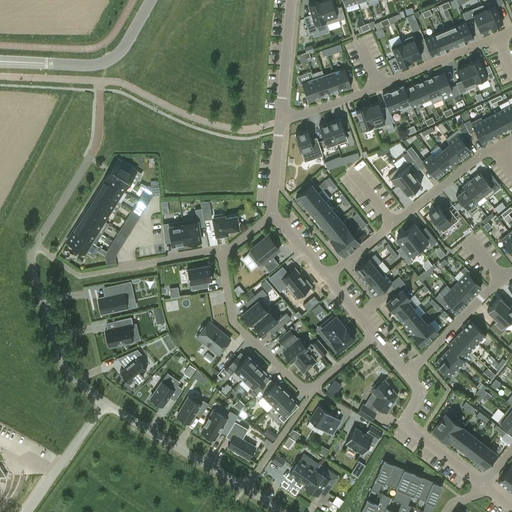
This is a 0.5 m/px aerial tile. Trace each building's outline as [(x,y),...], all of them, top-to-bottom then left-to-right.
[(331,0),(322,0),(319,1),(327,24),(345,18),(341,6),(334,8),(331,0)] [(482,6),(487,18),(491,27),(502,22),(496,8),(504,5),(501,0),(495,0),(493,1),(482,6)] [(327,24),(319,1),(308,5),(311,14),(304,17),(309,33),(317,31),(316,27),(327,24)] [(462,13),(465,19),(474,16),(480,31),(491,27),(487,18),(482,6),(482,4),(462,13)] [(462,44),(473,39),(466,21),(454,26),(462,44)] [(452,48),(462,44),(454,26),(445,30),(452,48)] [(443,52),(452,48),(445,30),(435,34),(443,52)] [(432,56),(443,52),(435,34),(424,39),(432,56)] [(402,41),(410,61),(421,56),(412,35),(401,40),(401,41),(402,41)] [(401,41),(391,46),(399,66),(410,61),(402,41),(401,41)] [(468,63),(477,84),(488,80),(479,59),(468,63)] [(477,84),(468,63),(457,68),(462,81),(456,84),(460,93),(477,85),(478,85),(477,84)] [(351,86),(344,67),(334,71),(340,90),(351,86)] [(330,93),(323,74),(322,70),(311,73),(313,78),(319,97),(330,93)] [(340,90),(334,71),(323,74),(330,93),(340,90)] [(441,95),(452,90),(444,71),(433,76),(441,95)] [(443,99),(441,95),(433,76),(423,80),(431,99),(432,103),(443,99)] [(319,97),(313,78),(301,82),(308,101),(319,97)] [(422,103),(431,99),(423,80),(414,84),(422,103)] [(413,107),(422,103),(414,84),(405,88),(413,107)] [(413,107),(405,88),(403,85),(393,90),(401,107),(403,112),(413,107)] [(390,112),(401,107),(393,90),(382,94),(390,112)] [(483,99),(479,93),(474,95),(477,102),(483,99)] [(367,106),(375,128),(386,124),(378,102),(367,106)] [(510,128),(511,127),(511,107),(511,105),(501,110),(510,128)] [(367,106),(356,110),(363,132),(375,128),(367,106)] [(510,128),(501,110),(491,115),(501,133),(510,128)] [(491,138),(501,133),(491,115),(482,119),(482,120),(491,138)] [(389,116),(384,118),(386,124),(389,132),(394,131),(389,116)] [(491,138),(482,120),(482,119),(481,117),(480,117),(471,122),(469,119),(464,122),(469,133),(475,130),(481,143),(491,138)] [(340,118),(330,122),(337,144),(347,140),(340,118)] [(330,122),(320,125),(328,147),(337,144),(330,122)] [(464,136),(469,133),(464,122),(458,125),(459,127),(463,135),(464,136)] [(450,143),(461,157),(462,158),(471,151),(463,141),(465,139),(464,136),(463,135),(459,127),(446,137),(448,141),(450,143)] [(316,138),(311,140),(307,130),(295,134),(303,156),(320,150),(316,138)] [(453,164),(461,157),(450,143),(442,150),(453,164)] [(453,164),(442,150),(434,156),(433,157),(444,171),(445,170),(453,164)] [(360,159),(358,153),(351,155),(353,161),(360,159)] [(445,171),(445,170),(444,171),(433,157),(434,156),(432,154),(423,161),(419,156),(414,160),(421,170),(426,166),(436,178),(445,171)] [(115,162),(111,169),(129,180),(136,170),(124,163),(118,159),(115,162)] [(333,159),(325,162),(328,170),(336,167),(333,159)] [(421,184),(413,173),(415,172),(410,165),(409,165),(407,167),(400,172),(414,190),(421,185),(421,184)] [(129,180),(111,169),(105,179),(106,180),(107,181),(122,190),(123,191),(129,180)] [(396,187),(398,185),(407,195),(414,190),(400,172),(393,177),(390,179),(391,180),(396,187)] [(491,188),(492,188),(480,172),(479,173),(471,180),(483,195),(491,188)] [(116,200),(122,190),(107,181),(106,180),(100,190),(116,200)] [(475,202),(483,195),(471,180),(462,186),(464,189),(475,202)] [(150,193),(152,190),(140,182),(138,185),(145,190),(150,193)] [(305,205),(318,193),(311,185),(295,198),(303,207),(305,205)] [(476,205),(477,205),(475,202),(464,189),(456,196),(468,212),(476,205)] [(110,211),(116,200),(100,190),(93,200),(110,211)] [(311,213),(325,201),(318,193),(305,205),(311,213)] [(87,211),(103,221),(110,211),(93,200),(87,211)] [(318,221),(332,210),(325,201),(311,213),(318,221)] [(209,203),(201,204),(201,208),(203,220),(212,218),(209,203)] [(449,210),(445,214),(438,205),(428,213),(443,232),(457,220),(449,210)] [(132,211),(137,214),(140,216),(143,212),(134,207),(132,211)] [(195,209),(196,218),(182,220),(186,243),(190,242),(190,244),(197,243),(197,241),(201,240),(198,227),(204,226),(201,208),(195,209)] [(325,229),(339,218),(332,210),(318,221),(325,229)] [(103,221),(87,211),(81,221),(97,231),(101,234),(107,223),(103,221)] [(224,218),(223,216),(213,218),(216,235),(227,233),(226,230),(238,228),(237,224),(238,224),(237,217),(236,217),(236,216),(224,218)] [(367,225),(366,224),(359,216),(355,219),(362,229),(367,225)] [(330,239),(346,226),(339,218),(325,229),(332,237),(330,239)] [(186,243),(182,220),(163,224),(164,240),(171,239),(172,245),(186,243)] [(91,241),(97,231),(81,221),(74,231),(91,241)] [(429,232),(424,236),(415,224),(405,231),(420,251),(429,244),(431,246),(437,242),(429,232)] [(359,242),(346,226),(330,239),(343,255),(359,242)] [(74,231),(73,230),(66,241),(85,252),(91,242),(91,241),(74,231)] [(128,236),(125,234),(119,230),(117,234),(126,240),(128,236)] [(412,257),(420,251),(405,231),(396,239),(406,251),(401,255),(408,264),(414,260),(412,257)] [(511,235),(511,234),(509,231),(500,239),(511,253),(511,235)] [(272,256),(279,250),(267,236),(247,252),(258,266),(262,263),(269,272),(279,264),(272,256)] [(394,251),(388,243),(385,246),(391,254),(394,251)] [(110,257),(112,254),(110,253),(107,251),(100,246),(98,250),(110,257)] [(110,253),(112,254),(115,256),(117,253),(109,248),(107,251),(110,253)] [(362,278),(378,265),(370,256),(354,269),(362,278)] [(210,266),(209,265),(187,269),(190,283),(192,290),(206,287),(204,280),(212,279),(211,272),(212,272),(211,266),(210,266)] [(369,286),(385,273),(378,265),(362,278),(369,286)] [(458,281),(473,295),(481,287),(476,282),(478,279),(464,266),(460,271),(464,275),(458,281)] [(287,275),(281,268),(269,278),(275,285),(282,279),(297,297),(310,286),(309,286),(311,284),(305,278),(304,279),(295,268),(287,275)] [(374,296),(389,283),(393,288),(403,280),(398,275),(391,281),(385,273),(369,286),(367,288),(374,296)] [(260,283),(267,291),(272,288),(265,279),(260,283)] [(409,298),(402,289),(407,285),(403,280),(393,288),(397,293),(386,302),(393,311),(409,298)] [(473,295),(458,281),(451,289),(466,303),(473,295)] [(111,295),(104,296),(98,298),(101,314),(127,308),(125,298),(133,296),(130,282),(109,286),(111,295)] [(238,295),(243,290),(240,285),(234,290),(238,295)] [(178,286),(169,287),(170,297),(179,296),(178,286)] [(252,324),(253,323),(270,309),(261,298),(267,293),(262,288),(248,299),(253,304),(242,313),(244,315),(243,315),(247,320),(248,320),(252,324)] [(466,303),(451,289),(444,297),(439,293),(435,297),(444,306),(448,301),(459,312),(467,304),(466,303)] [(319,301),(314,295),(303,305),(308,310),(319,301)] [(409,298),(393,311),(400,319),(414,308),(414,309),(417,307),(416,306),(409,298)] [(511,305),(509,307),(499,298),(493,304),(509,320),(511,317),(511,305)] [(323,308),(319,304),(314,308),(318,312),(323,308)] [(487,311),(497,320),(494,322),(500,328),(501,329),(503,326),(509,320),(493,304),(487,310),(487,311)] [(276,330),(291,318),(286,312),(280,317),(271,307),(270,309),(253,323),(256,327),(260,332),(261,332),(262,333),(272,325),(276,330)] [(407,328),(420,316),(414,309),(414,308),(400,319),(407,328)] [(323,309),(316,314),(320,319),(327,314),(323,309)] [(407,328),(414,336),(427,325),(427,324),(420,316),(407,328)] [(118,326),(116,327),(107,329),(105,330),(109,346),(132,341),(128,325),(133,324),(131,317),(116,320),(118,326)] [(323,329),(319,332),(335,351),(339,348),(340,349),(355,336),(344,322),(341,324),(335,317),(322,327),(323,329)] [(486,334),(471,320),(463,329),(478,343),(486,334)] [(200,329),(200,332),(197,336),(218,353),(230,339),(208,322),(205,326),(202,326),(200,329)] [(427,325),(414,336),(421,344),(437,331),(430,323),(429,322),(427,324),(427,325)] [(478,343),(463,329),(455,336),(470,351),(478,343)] [(307,347),(299,337),(297,338),(290,330),(279,339),(283,344),(287,347),(283,350),(291,361),(292,360),(307,347)] [(161,337),(164,342),(170,338),(168,333),(161,337)] [(463,359),(463,358),(470,351),(455,336),(448,344),(450,347),(450,346),(463,359)] [(317,339),(312,343),(321,355),(327,350),(317,339)] [(316,361),(309,352),(312,349),(310,345),(307,347),(292,360),(303,372),(316,361)] [(466,360),(463,358),(463,359),(450,346),(450,347),(443,354),(458,368),(465,361),(466,360)] [(143,356),(137,349),(123,356),(129,363),(119,371),(129,383),(136,378),(137,380),(143,375),(142,373),(146,369),(139,360),(143,356)] [(458,368),(443,354),(435,362),(450,376),(458,368)] [(247,355),(242,361),(237,356),(224,369),(230,374),(234,370),(243,378),(258,362),(253,357),(252,359),(247,355)] [(263,367),(258,362),(243,378),(252,387),(248,391),(253,396),(255,394),(266,383),(261,379),(266,373),(262,369),(263,367)] [(190,378),(195,369),(190,365),(184,374),(190,378)] [(194,376),(204,382),(207,377),(197,371),(194,376)] [(169,396),(170,394),(175,398),(182,389),(176,385),(175,386),(164,378),(150,397),(162,406),(169,396)] [(495,389),(500,383),(495,379),(490,385),(495,389)] [(363,404),(357,413),(370,421),(376,412),(374,410),(377,406),(387,412),(397,395),(384,380),(381,382),(380,380),(373,386),(374,388),(371,390),(376,396),(369,407),(363,404)] [(272,405),(286,390),(276,381),(270,387),(266,383),(255,394),(260,399),(263,396),(272,405)] [(332,396),(335,390),(329,386),(326,392),(332,396)] [(294,410),(290,406),(296,400),(286,390),(272,405),(281,414),(278,416),(283,421),(294,410)] [(201,415),(208,403),(202,399),(200,403),(188,396),(177,416),(189,423),(195,414),(196,412),(201,415)] [(239,410),(244,405),(238,399),(234,404),(239,410)] [(475,408),(466,401),(462,406),(472,413),(475,408)] [(309,419),(332,434),(339,423),(330,417),(332,413),(318,405),(309,419)] [(230,428),(237,415),(230,411),(226,417),(213,409),(201,431),(215,439),(223,424),(230,428)] [(450,440),(461,426),(445,413),(432,430),(448,442),(450,440)] [(511,419),(504,413),(497,422),(511,433),(511,419)] [(248,429),(235,421),(225,436),(231,440),(227,447),(248,459),(255,446),(242,439),(248,429)] [(363,454),(371,441),(375,443),(378,438),(378,439),(383,431),(382,431),(371,425),(371,424),(365,433),(355,427),(356,427),(355,426),(345,443),(346,443),(363,453),(362,454),(363,454)] [(450,440),(459,447),(470,433),(461,426),(450,440)] [(478,439),(470,433),(459,447),(467,454),(478,439)] [(487,446),(478,439),(467,454),(476,460),(474,462),(487,446)] [(328,449),(321,445),(317,451),(324,456),(328,449)] [(496,453),(487,446),(474,462),(483,469),(496,453)] [(276,455),(272,460),(280,466),(284,460),(276,455)] [(299,480),(300,480),(305,484),(319,465),(308,458),(304,464),(299,460),(298,461),(296,460),(290,468),(292,469),(289,473),(295,476),(294,477),(299,480)] [(393,464),(383,460),(370,490),(378,493),(383,481),(390,484),(398,466),(397,469),(392,467),(393,464)] [(320,463),(319,465),(305,484),(304,486),(308,488),(307,489),(313,494),(314,492),(317,495),(322,489),(326,492),(334,482),(324,475),(328,471),(320,465),(320,464),(320,463)] [(506,488),(511,480),(511,466),(510,465),(498,481),(506,488)] [(413,472),(404,469),(403,472),(397,469),(399,466),(398,466),(390,484),(398,488),(393,500),(400,503),(413,472)] [(351,473),(358,477),(361,472),(354,468),(351,473)] [(422,476),(413,472),(400,503),(401,503),(407,505),(412,494),(420,497),(427,479),(426,482),(421,479),(422,476)] [(432,484),(426,482),(428,479),(427,479),(420,497),(427,500),(422,511),(430,511),(434,505),(442,485),(433,481),(432,484)] [(391,498),(386,495),(382,494),(378,503),(367,498),(360,511),(384,511),(386,508),(387,507),(391,498)] [(407,511),(410,506),(407,505),(401,503),(397,511),(387,507),(386,508),(384,511),(407,511)]
